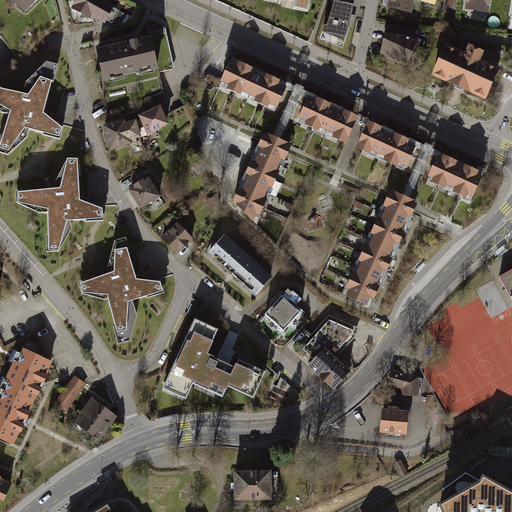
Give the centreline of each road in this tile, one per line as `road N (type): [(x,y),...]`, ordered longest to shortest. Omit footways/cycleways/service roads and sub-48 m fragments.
road 1 (secondary): [(324,410),(366,377),(430,294),(511,214)]
road 2 (residential): [(189,277),(114,189),(70,40)]
road 3 (secondary): [(353,86),(166,0)]
road 4 (residential): [(324,410),(315,388),(189,277)]
road 5 (secondary): [(140,443),(186,430),(266,431),(324,410)]
road 6 (residential): [(116,376),(78,316),(0,232)]
road 7 (secondary): [(489,145),(353,86)]
road 8 (residential): [(189,277),(150,360),(116,376)]
road 9 (secondary): [(34,511),(92,467),(140,443)]
